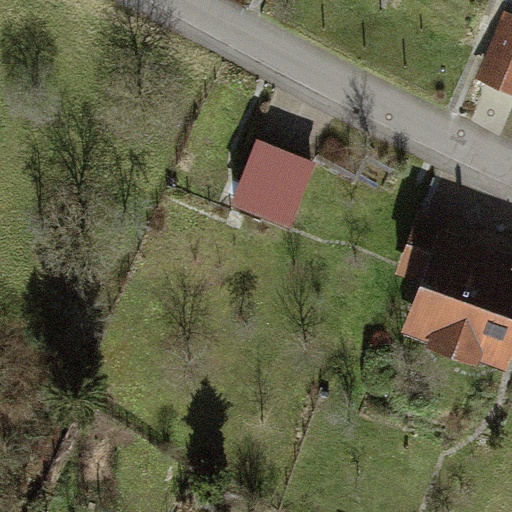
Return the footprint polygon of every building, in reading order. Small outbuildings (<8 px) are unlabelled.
[(511,27),(488,85),(511,95),(511,27)] [(245,149),(223,201),(252,213),(273,161),(245,149)] [(416,186),(369,165),(357,191),(404,212),(416,186)] [(305,175),(282,166),(263,213),(286,222),(305,175)] [(442,221),(415,212),(395,270),(423,279),(442,221)] [(511,333),(511,256),(439,231),(423,279),(408,321),(505,354),(511,333)]
